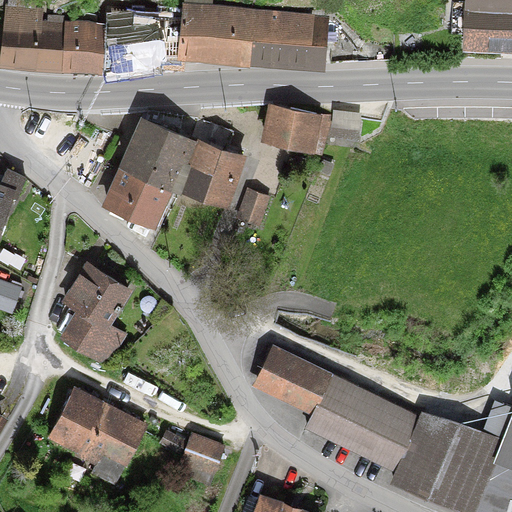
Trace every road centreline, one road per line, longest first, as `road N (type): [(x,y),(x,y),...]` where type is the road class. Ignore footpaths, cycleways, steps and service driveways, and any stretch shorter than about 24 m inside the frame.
road 1 (residential): [(0,134),(174,285),(261,428),(408,511)]
road 2 (secondary): [(0,84),(83,92),(511,79)]
